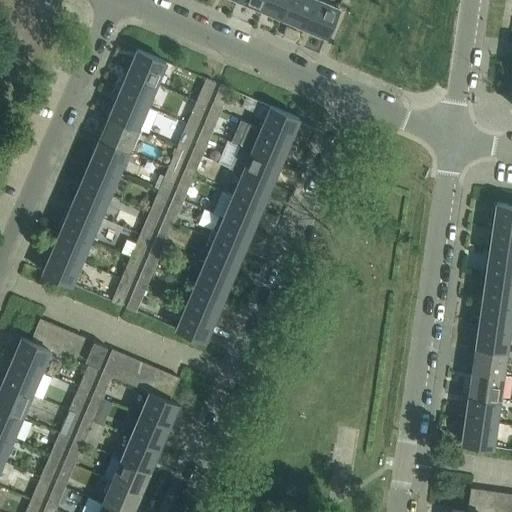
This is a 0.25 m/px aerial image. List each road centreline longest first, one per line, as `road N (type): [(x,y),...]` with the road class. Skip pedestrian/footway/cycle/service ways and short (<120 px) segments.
road 1 (residential): [(402,511),(457,133)]
road 2 (residential): [(230,383),(352,92)]
road 3 (residential): [(0,265),(109,0)]
road 4 (residential): [(230,383),(0,282)]
road 5 (residential): [(352,92),(126,0)]
road 6 (residential): [(176,511),(230,383)]
road 7 (residential): [(457,133),(472,0)]
